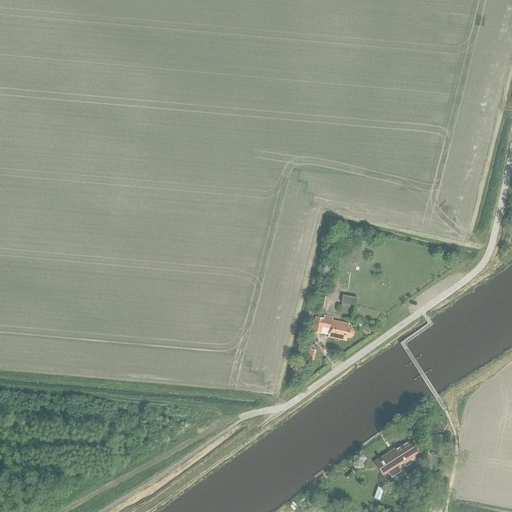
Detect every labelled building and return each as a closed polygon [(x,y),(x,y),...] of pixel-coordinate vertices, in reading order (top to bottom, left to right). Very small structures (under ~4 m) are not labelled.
[(329,296),(325,295),(324,297),(320,296),(318,309),(327,310),(329,296)] [(358,305),(359,297),(344,295),(343,302),(358,305)] [(347,338),(350,338),(354,336),(355,332),(352,329),(349,328),(350,325),(332,321),(333,318),(324,316),(324,319),(316,318),(313,332),(329,336),(329,337),(346,341),(347,338)] [(317,352),(309,349),(306,359),(314,361),(317,352)] [(419,451),(412,440),(397,450),(380,461),(382,462),(381,463),(383,466),(384,466),(388,472),(392,478),(401,472),(397,466),(404,462),(407,460),(407,459),(419,451)] [(344,505),(353,498),(349,492),(361,485),(350,470),(329,485),(344,505)]
